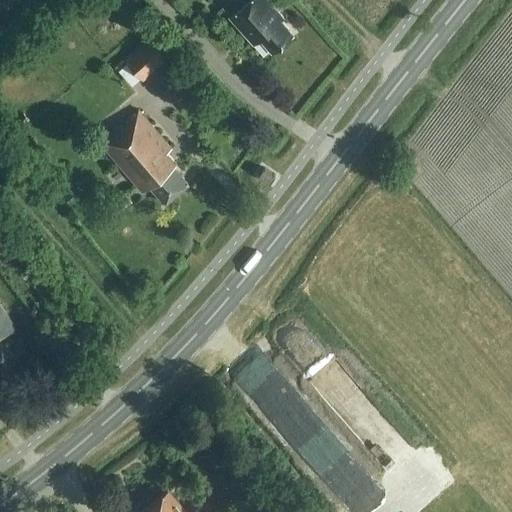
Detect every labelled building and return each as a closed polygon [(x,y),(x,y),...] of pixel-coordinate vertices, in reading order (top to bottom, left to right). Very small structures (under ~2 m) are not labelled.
[(248,0),(231,16),(230,16),(253,44),(260,38),(272,51),(293,33),(281,19),(284,17),(268,0),(248,0)] [(64,14),(52,25),(60,33),(72,22),(65,15),(64,14)] [(144,79),(168,57),(151,38),(126,60),(144,79)] [(166,203),(188,183),(174,166),(177,163),(167,151),(172,147),(138,108),(100,140),(143,191),(151,184),(166,203)] [(23,113),(16,119),(22,127),(29,121),(23,113)] [(270,184),(276,176),(264,168),(259,175),(270,184)] [(125,193),(117,201),(124,209),(133,202),(125,193)] [(1,339),(16,328),(0,305),(0,368),(15,357),(1,339)] [(234,449),(242,459),(261,444),(252,434),(234,449)] [(188,511),(169,490),(143,511),(289,511),(279,500),(264,511),(188,511)]
